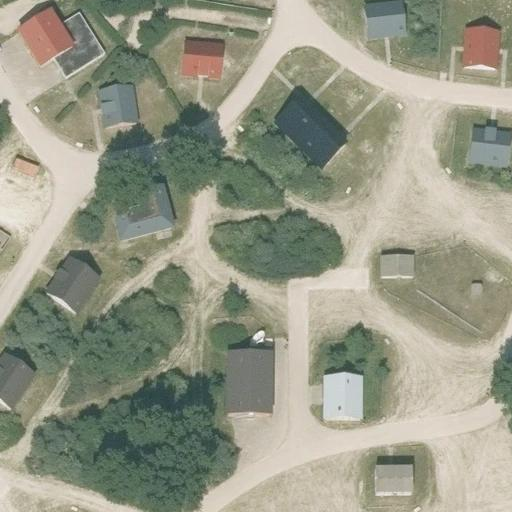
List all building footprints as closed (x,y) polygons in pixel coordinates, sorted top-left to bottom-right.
[(404,38),(400,3),(362,7),(366,42),(404,38)] [(59,27),(49,12),(15,33),(38,71),(52,63),(64,81),(103,57),(78,15),(59,27)] [(500,34),(464,31),(461,70),(497,73),(500,34)] [(222,46),(183,43),(180,79),(219,82),(222,46)] [(138,126),(132,87),(97,93),(103,131),(138,126)] [(346,146),(298,99),(272,125),(320,173),(346,146)] [(510,135),(471,130),(467,165),(506,170),(510,135)] [(34,182),(39,172),(15,159),(10,169),(34,182)] [(150,191),(147,177),(130,181),(137,210),(126,213),(127,218),(112,222),(119,245),(174,231),(162,188),(150,191)] [(0,252),(10,239),(0,231),(0,252)] [(379,279),(412,278),(412,258),(379,258),(379,279)] [(99,281),(67,260),(44,295),(76,316),(99,281)] [(34,377),(3,355),(0,359),(0,405),(10,412),(34,377)] [(270,419),(270,356),(225,356),(225,419),(270,419)] [(361,379),(322,379),(321,422),(361,422),(361,379)] [(374,496),(410,496),(410,470),(374,471),(374,496)]
